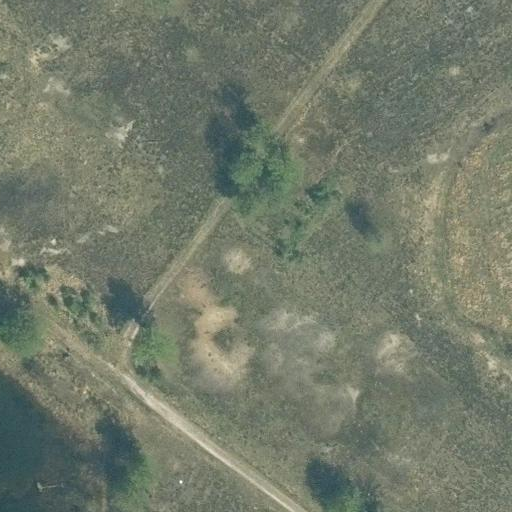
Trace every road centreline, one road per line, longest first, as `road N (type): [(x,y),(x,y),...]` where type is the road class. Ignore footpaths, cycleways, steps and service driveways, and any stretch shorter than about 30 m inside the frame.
road 1 (track): [(101,364),(380,0)]
road 2 (track): [(101,364),(298,511)]
road 3 (track): [(0,288),(101,364)]
